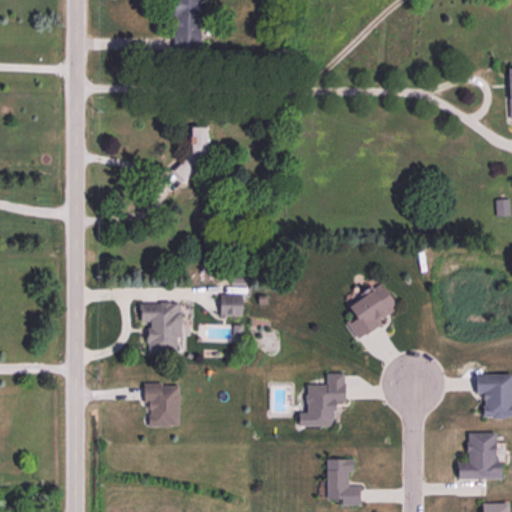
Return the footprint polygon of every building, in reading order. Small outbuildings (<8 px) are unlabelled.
[(171,0),(171,54),(198,54),(198,0),(171,0)] [(210,154),(210,128),(196,128),(196,160),(178,160),(178,177),(200,178),(201,154),(210,154)] [(507,200),(493,200),(493,216),(507,216),(507,200)] [(343,306),(351,321),(344,324),(352,337),(395,313),(379,285),(343,306)] [(221,317),(245,317),(245,295),(221,295),(221,317)] [(182,354),(183,304),(142,303),(141,323),(150,323),(149,353),(182,354)] [(303,386),(303,415),(294,415),(293,428),(329,429),(330,403),(341,403),(341,375),(323,374),(322,386),(303,386)] [(511,374),(473,374),(473,418),(511,418),(511,374)] [(148,427),(181,427),(181,385),(149,384),(148,427)] [(465,434),(465,466),(454,466),(454,479),(496,480),(496,434),(465,434)] [(356,487),(345,487),(345,473),(350,473),(350,461),(324,461),(324,506),(356,506),(356,487)]
